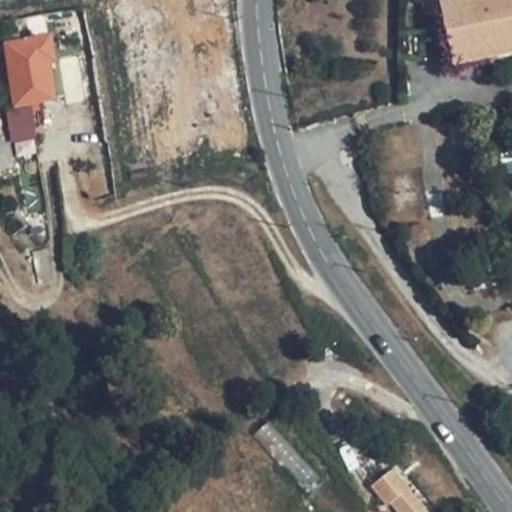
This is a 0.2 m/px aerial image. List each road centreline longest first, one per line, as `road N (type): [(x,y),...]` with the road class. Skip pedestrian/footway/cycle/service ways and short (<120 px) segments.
road 1 (secondary): [(260,0),(283,146),(310,223),(507,511)]
road 2 (unknown): [(430,401),(340,388),(388,511)]
